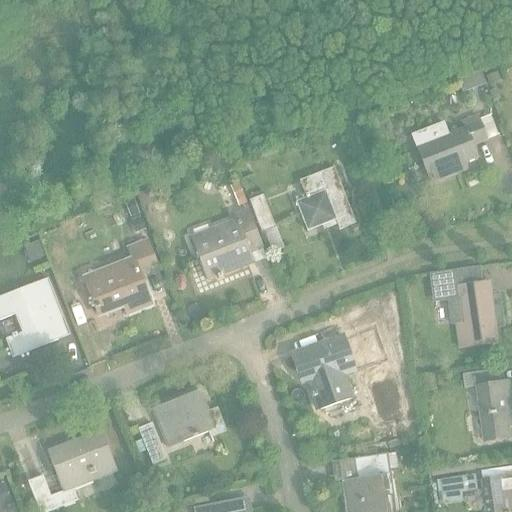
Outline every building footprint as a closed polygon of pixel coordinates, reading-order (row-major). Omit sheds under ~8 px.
[(473,145),(486,140),(477,117),(462,122),(465,129),(448,135),(443,123),(412,135),(428,176),(477,157),(473,145)] [(338,225),(340,230),(356,224),(334,168),(301,181),(307,198),(296,202),(308,232),(322,226),(324,231),(338,225)] [(250,201),(262,232),(276,226),(264,195),(250,201)] [(191,239),(208,282),(255,264),(251,254),(262,249),(247,210),(234,216),(236,221),(191,239)] [(124,307),(127,314),(150,305),(138,273),(156,266),(146,241),(128,249),(133,261),(85,280),(99,317),(124,307)] [(48,279),(0,297),(0,319),(19,312),(27,332),(6,340),(13,357),(57,340),(51,322),(63,317),(48,279)] [(498,295),(485,296),(483,283),(452,286),(453,301),(467,300),(469,321),(456,323),(459,349),(499,345),(496,321),(501,320),(498,295)] [(319,411),(352,399),(344,375),(355,371),(344,338),(291,356),(301,382),(308,380),(319,411)] [(511,388),(501,389),(498,369),(462,375),(464,389),(476,387),(483,432),(505,429),(506,438),(511,437),(511,388)] [(217,409),(209,412),(200,391),(153,410),(168,448),(209,432),(211,437),(226,431),(217,409)] [(138,429),(153,465),(166,459),(152,424),(138,429)] [(39,511),(49,511),(78,501),(73,489),(117,472),(101,431),(49,451),(64,491),(51,496),(43,476),(28,482),(39,511)] [(396,511),(390,470),(398,469),(395,454),(361,459),(364,479),(345,482),(348,511),(396,511)] [(486,511),(511,511),(511,479),(486,482),(489,511),(486,511)] [(4,485),(0,486),(0,511),(2,511),(13,508),(4,485)]
